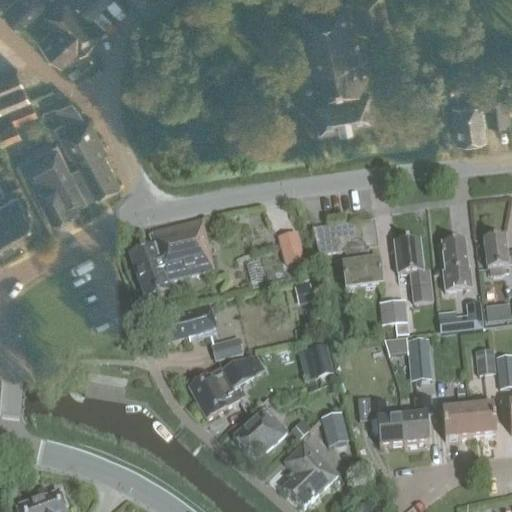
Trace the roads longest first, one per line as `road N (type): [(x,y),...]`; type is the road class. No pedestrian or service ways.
road 1 (unclassified): [(146,210),(511,161)]
road 2 (residential): [(288,511),(165,396),(130,315)]
road 3 (tertiary): [(174,511),(147,491),(75,461),(6,444)]
road 4 (residential): [(146,210),(103,90)]
road 5 (residential): [(103,90),(66,88),(0,29)]
road 6 (unclassified): [(6,444),(11,373),(0,320)]
